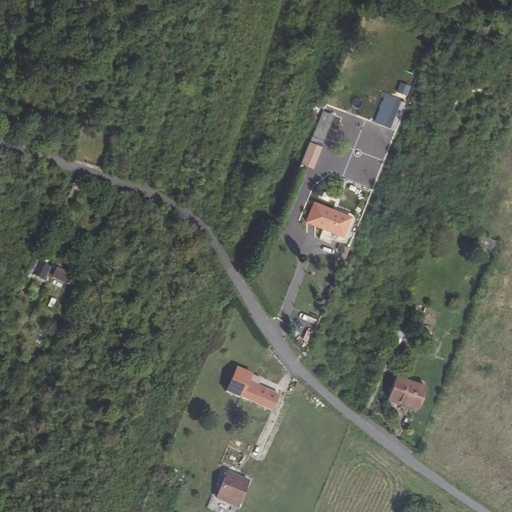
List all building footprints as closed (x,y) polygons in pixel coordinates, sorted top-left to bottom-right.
[(334,109),(338,99),(328,95),(324,105),(334,109)] [(0,129),(1,130),(13,101),(3,96),(0,103),(0,129)] [(334,109),(324,105),(316,125),(326,129),(334,109)] [(326,129),(316,125),(309,142),(318,147),(326,129)] [(103,140),(106,132),(96,128),(93,136),(103,140)] [(310,225),(319,204),(313,202),(304,222),(310,225)] [(332,210),(319,204),(310,225),(322,230),(340,237),(349,217),(332,210)] [(334,206),(332,210),(349,217),(340,237),(322,230),(319,236),(339,244),(343,243),(345,241),(354,219),(354,217),(353,215),(334,206)] [(495,241),(478,234),(474,245),(491,251),(495,241)] [(40,261),(38,264),(46,269),(48,266),(40,261)] [(46,269),(38,264),(29,280),(37,285),(46,269)] [(62,274),(51,269),(47,276),(58,282),(62,274)] [(444,328),(448,317),(443,315),(438,325),(444,328)] [(400,332),(392,328),(381,357),(389,360),(400,332)] [(456,339),(442,334),(434,356),(448,361),(456,339)] [(423,386),(395,376),(387,398),(416,408),(423,386)] [(264,390),(259,388),(253,402),(256,404),(262,406),(270,410),(277,396),(264,390)] [(416,408),(387,398),(386,401),(415,411),(416,408)] [(262,406),(256,404),(254,409),(261,412),(262,406)] [(235,506),(245,480),(225,472),(215,498),(235,506)]
